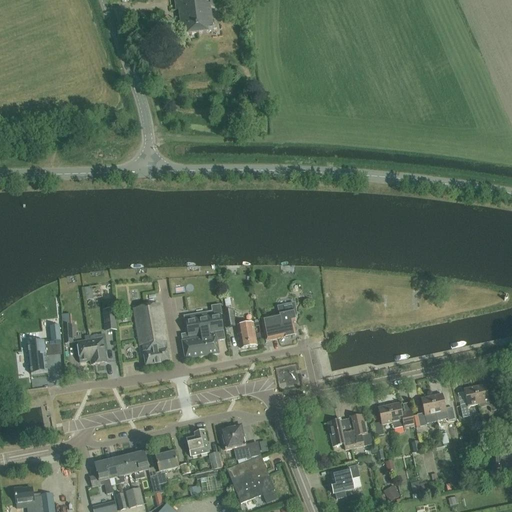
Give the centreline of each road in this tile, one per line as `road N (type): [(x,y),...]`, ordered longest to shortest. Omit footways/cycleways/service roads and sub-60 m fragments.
road 1 (tertiary): [(511,193),(348,174),(148,171)]
road 2 (residential): [(316,397),(511,354)]
road 3 (residential): [(316,397),(305,347),(179,374)]
road 4 (tertiary): [(148,171),(144,113),(104,0)]
road 5 (tertiary): [(0,176),(148,171)]
road 6 (residential): [(52,392),(179,374)]
road 7 (track): [(274,140),(148,140)]
